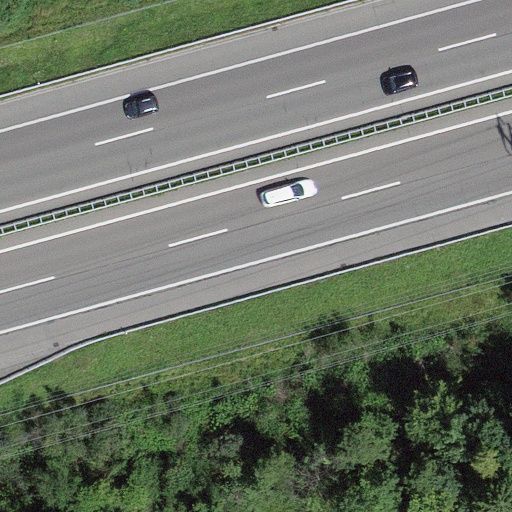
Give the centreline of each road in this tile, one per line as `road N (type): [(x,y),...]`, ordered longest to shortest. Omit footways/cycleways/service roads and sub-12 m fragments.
road 1 (motorway): [(511,30),(0,171)]
road 2 (motorway): [(0,295),(511,156)]
